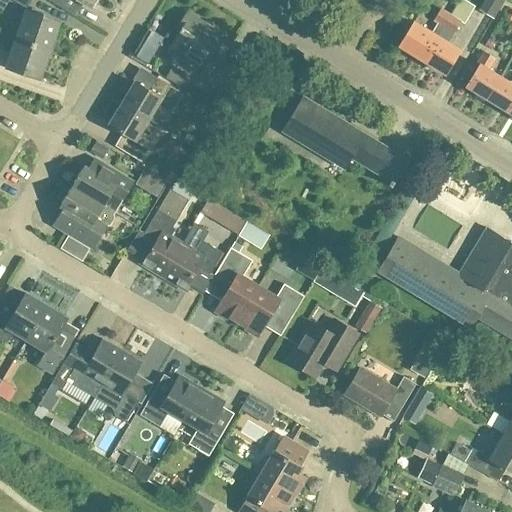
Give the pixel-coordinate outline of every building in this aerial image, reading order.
[(494,18),(504,0),(484,0),(479,9),(494,18)] [(400,46),(423,59),(451,14),(441,8),(433,20),(437,23),(431,32),(414,22),(400,46)] [(16,38),(49,49),(58,21),(25,10),(24,15),(20,14),(18,21),(12,20),(7,35),(16,38)] [(233,70),(223,64),(235,45),(217,34),(215,39),(204,32),(209,25),(189,13),(179,28),(183,30),(174,45),(209,67),(201,80),(220,92),(233,70)] [(423,59),(424,61),(445,73),(460,50),(448,42),(454,32),(461,20),(451,14),(423,59)] [(39,77),(49,49),(16,38),(7,66),(39,77)] [(466,86),(487,99),(501,76),(489,68),(495,58),(484,51),(477,62),(480,64),(466,86)] [(190,87),(194,77),(173,68),(169,78),(190,87)] [(511,81),(511,82),(501,76),(487,99),(507,112),(511,103),(511,81)] [(169,115),(182,93),(157,77),(149,90),(135,81),(122,103),(147,118),(155,106),(169,115)] [(395,182),(408,161),(303,98),(283,131),(345,168),(352,157),(391,181),(390,183),(392,185),(394,181),(395,182)] [(147,118),(122,103),(108,124),(122,133),(114,145),(140,161),(153,139),(139,131),(147,118)] [(84,165),(72,185),(115,210),(132,180),(95,158),(89,168),(84,165)] [(61,205),(63,206),(52,225),(92,249),(106,224),(110,223),(114,217),(113,213),(115,210),(72,185),(61,205)] [(162,276),(182,242),(171,235),(175,228),(173,226),(189,199),(170,188),(143,233),(153,239),(154,243),(150,250),(148,248),(139,262),(162,276)] [(264,248),(272,237),(250,221),(242,233),(264,248)] [(486,227),(458,274),(398,238),(378,270),(470,325),(476,314),(511,335),(511,241),(510,241),(486,227)] [(194,249),(182,242),(162,276),(186,291),(195,276),(193,275),(197,268),(201,268),(210,273),(223,252),(200,239),(194,249)] [(237,321),(258,286),(243,276),(252,260),(231,247),(213,275),(230,285),(215,310),(227,317),(228,315),(237,321)] [(247,327),(245,329),(257,336),(272,311),(289,320),(304,295),(284,283),(276,296),(258,286),(237,321),(247,327)] [(16,332),(27,338),(47,304),(26,292),(12,317),(0,309),(0,338),(6,342),(16,332)] [(67,317),(47,304),(27,338),(46,350),(41,359),(56,368),(72,339),(59,331),(67,317)] [(358,333),(333,318),(327,330),(311,320),(288,359),(315,376),(324,362),(336,369),(358,333)] [(122,349),(103,338),(94,352),(76,341),(64,361),(52,382),(62,388),(67,379),(95,395),(122,349)] [(426,377),(441,350),(427,342),(412,369),(426,377)] [(134,372),(141,361),(122,349),(95,395),(112,406),(115,415),(126,398),(121,395),(134,372)] [(401,406),(415,383),(403,375),(395,388),(360,367),(344,393),(380,414),(389,399),(401,406)] [(169,410),(183,419),(202,388),(179,374),(166,396),(154,389),(139,414),(160,426),(169,410)] [(488,377),(480,392),(496,401),(504,386),(488,377)] [(0,391),(11,398),(18,386),(6,379),(0,388),(0,391)] [(511,419),(503,435),(511,440),(511,389),(507,387),(499,401),(511,408),(511,419)] [(211,423),(224,401),(202,388),(183,419),(197,427),(188,443),(209,455),(223,430),(211,423)] [(115,415),(126,421),(138,401),(128,394),(126,398),(115,415)] [(276,419),(280,408),(257,399),(253,409),(276,419)] [(425,434),(432,420),(419,413),(412,427),(425,434)] [(264,457),(256,470),(296,493),(306,477),(298,472),(301,466),(300,465),(308,451),(282,435),(268,459),(264,457)] [(511,472),(511,440),(503,435),(489,459),(472,449),(464,462),(498,481),(505,468),(511,472)] [(442,463),(442,465),(427,458),(418,477),(432,484),(432,485),(454,496),(465,473),(444,464),(442,463)] [(286,509),(296,493),(256,470),(248,483),(253,486),(239,510),(242,511),(272,511),(273,510),(275,511),(279,505),(286,509)] [(488,511),(464,500),(458,511),(446,511),(439,508),(437,511),(488,511)]
